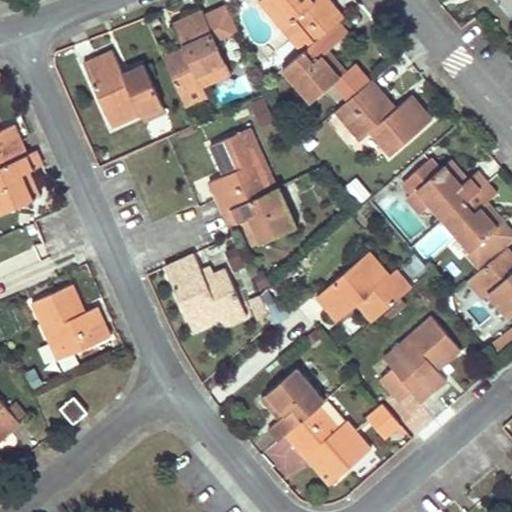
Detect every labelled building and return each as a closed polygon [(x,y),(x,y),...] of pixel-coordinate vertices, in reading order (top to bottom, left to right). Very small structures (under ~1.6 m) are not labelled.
[(310,43),(328,28),(343,15),(329,0),(258,0),(282,29),(291,21),(310,43)] [(209,25),(212,31),(235,21),(227,3),(204,13),(209,25)] [(202,85),(216,79),(230,72),(212,31),(209,25),(204,13),(202,8),(173,20),(184,45),(162,55),(183,103),(206,93),(202,85)] [(310,43),(296,55),(283,67),(311,100),(346,70),(328,47),(338,39),(328,28),(310,43)] [(144,120),(155,115),(165,111),(145,63),(122,73),(112,49),(83,61),(111,126),(141,113),(144,120)] [(369,130),(379,142),(389,154),(431,118),(411,94),(395,106),(371,78),(334,110),(359,139),(369,130)] [(250,99),(262,124),(275,118),(263,93),(250,99)] [(0,166),(30,152),(23,138),(17,123),(2,130),(0,126),(0,166)] [(214,199),(220,212),(273,188),(247,127),(207,145),(220,174),(213,177),(206,180),(214,199)] [(39,148),(30,152),(0,166),(0,210),(1,213),(44,194),(33,169),(46,163),(43,156),(39,148)] [(442,220),(486,182),(476,171),(466,180),(449,161),(416,189),(429,205),(442,220)] [(496,194),(486,182),(442,220),(470,251),(469,252),(482,267),(506,245),(511,240),(511,232),(503,222),(486,203),(491,198),(496,194)] [(273,188),(220,212),(226,225),(238,220),(249,245),(292,225),(275,187),(273,188)] [(419,211),(429,205),(416,189),(406,196),(419,211)] [(489,292),(499,304),(509,315),(511,312),(511,251),(506,245),(482,267),(466,280),(482,298),(489,292)] [(336,320),(347,311),(357,302),(372,319),(405,291),(389,273),(370,250),(316,296),(336,320)] [(165,264),(193,328),(223,316),(244,307),(227,266),(205,276),(195,251),(165,264)] [(405,291),(412,285),(397,268),(389,273),(405,291)] [(73,283),(53,291),(33,300),(58,357),(110,335),(97,304),(85,310),(73,283)] [(226,324),(247,315),(244,307),(223,316),(226,324)] [(437,368),(461,348),(432,314),(371,367),(391,390),(404,378),(422,399),(446,378),(437,368)] [(511,341),(511,326),(488,344),(496,353),(511,341)] [(284,434),(318,405),(323,400),(295,368),(259,398),(278,420),(266,429),(276,440),(284,434)] [(0,395),(0,465),(4,462),(6,461),(0,453),(0,440),(22,422),(18,417),(9,406),(0,395)] [(75,422),(89,411),(75,395),(62,406),(75,422)] [(16,400),(9,406),(18,417),(25,411),(16,400)] [(385,435),(399,423),(382,403),(368,415),(385,435)] [(311,466),(314,462),(318,460),(335,479),(369,449),(346,421),(337,428),(318,405),(284,434),(311,466)]
